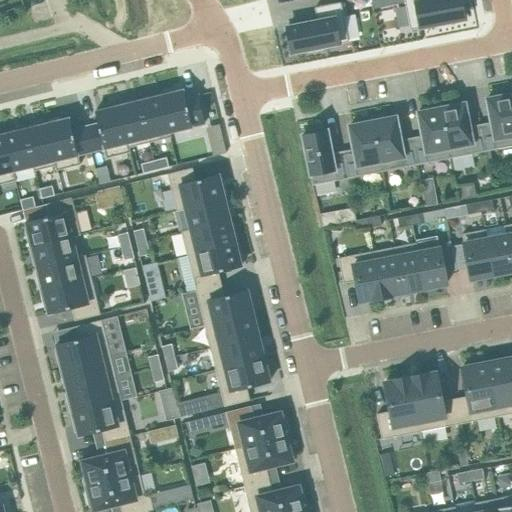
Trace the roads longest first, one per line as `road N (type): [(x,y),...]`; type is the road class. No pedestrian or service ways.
road 1 (residential): [(306,368),(244,94)]
road 2 (residential): [(63,511),(0,246)]
road 3 (residential): [(244,94),(505,40)]
road 4 (residential): [(0,82),(217,30)]
road 5 (residential): [(511,324),(306,368)]
road 6 (residential): [(343,511),(306,368)]
